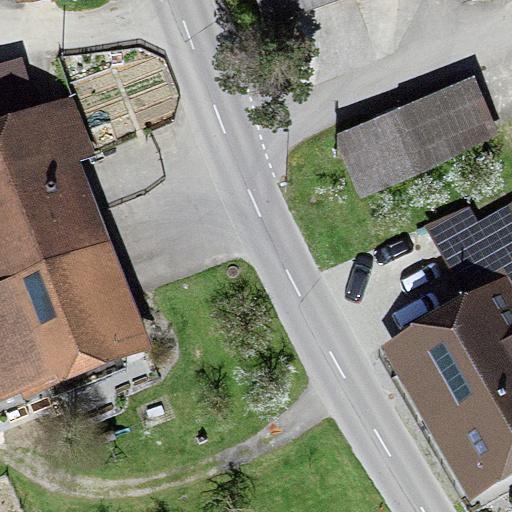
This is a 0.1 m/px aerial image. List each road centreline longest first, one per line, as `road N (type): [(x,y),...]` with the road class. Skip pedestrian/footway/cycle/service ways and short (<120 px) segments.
road 1 (tertiary): [(172,0),(286,267),(426,511)]
road 2 (track): [(0,26),(181,23)]
